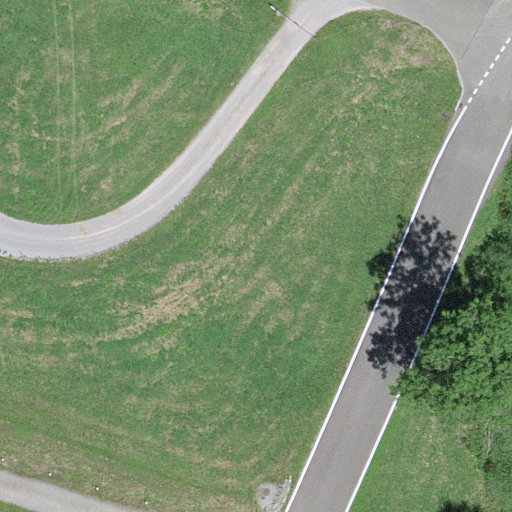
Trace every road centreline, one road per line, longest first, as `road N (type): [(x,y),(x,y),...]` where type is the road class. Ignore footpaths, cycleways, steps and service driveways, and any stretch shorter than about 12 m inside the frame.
road 1 (unclassified): [(511,84),(317,511)]
road 2 (track): [(322,0),(157,204),(114,229),(67,241),(0,232)]
